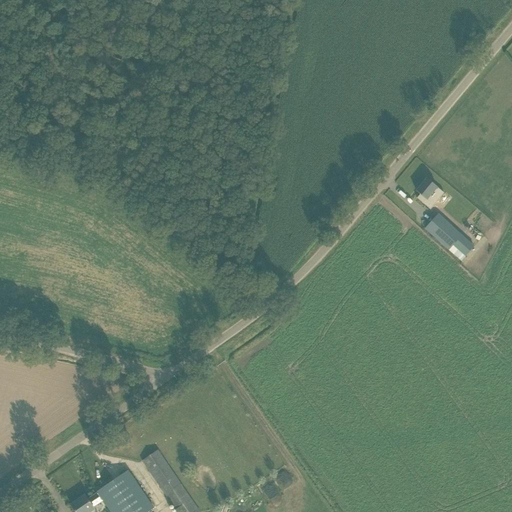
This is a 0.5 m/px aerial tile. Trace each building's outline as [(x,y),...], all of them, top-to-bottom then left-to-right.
[(444,193),(427,179),(416,191),(420,195),(417,199),(430,210),(444,193)] [(438,214),(425,229),(448,250),(453,245),(465,256),(474,247),(438,214)] [(200,511),(164,459),(163,459),(158,451),(142,461),(148,469),(176,511),(200,511)] [(280,480),(290,476),(286,468),(277,472),(280,480)] [(71,505),(75,511),(89,511),(103,503),(109,511),(146,511),(153,508),(128,471),(97,492),(98,493),(88,500),(85,496),(71,505)]
